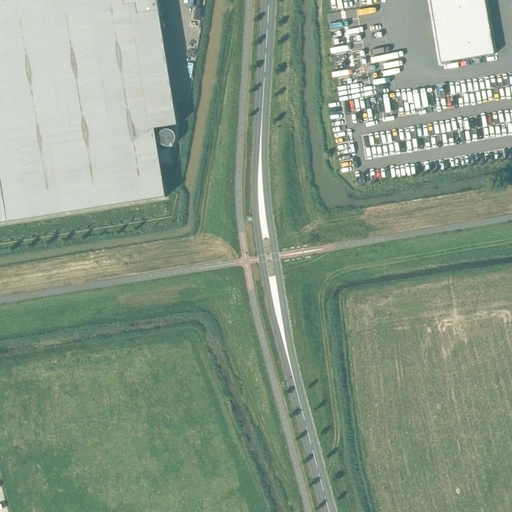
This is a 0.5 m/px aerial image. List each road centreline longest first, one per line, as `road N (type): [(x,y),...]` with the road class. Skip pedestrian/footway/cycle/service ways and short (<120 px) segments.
road 1 (tertiary): [(328,511),(276,309)]
road 2 (tertiary): [(260,197),(268,0)]
